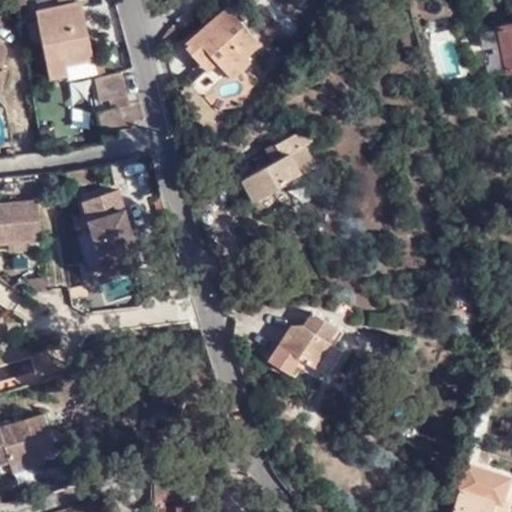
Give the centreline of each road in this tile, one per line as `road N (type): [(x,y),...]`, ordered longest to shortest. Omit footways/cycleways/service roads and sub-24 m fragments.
road 1 (residential): [(248,454),(126,0)]
road 2 (residential): [(248,454),(137,470),(0,510)]
road 3 (unknown): [(0,166),(167,143)]
